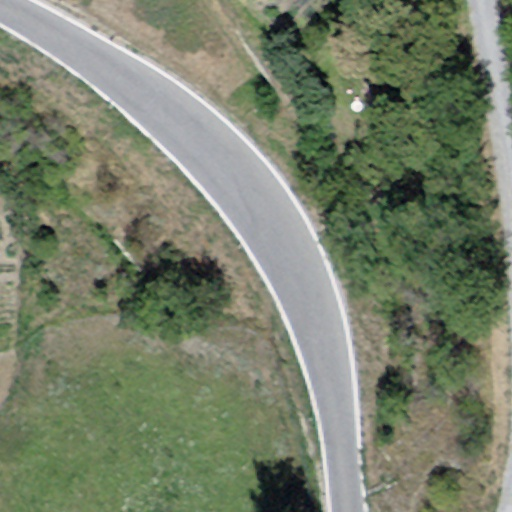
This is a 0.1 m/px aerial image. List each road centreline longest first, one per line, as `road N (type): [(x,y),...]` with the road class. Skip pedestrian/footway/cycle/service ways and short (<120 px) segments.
road 1 (tertiary): [(0,5),(168,109),(259,202),(311,306),(348,511)]
road 2 (unclassified): [(511,186),(479,0)]
